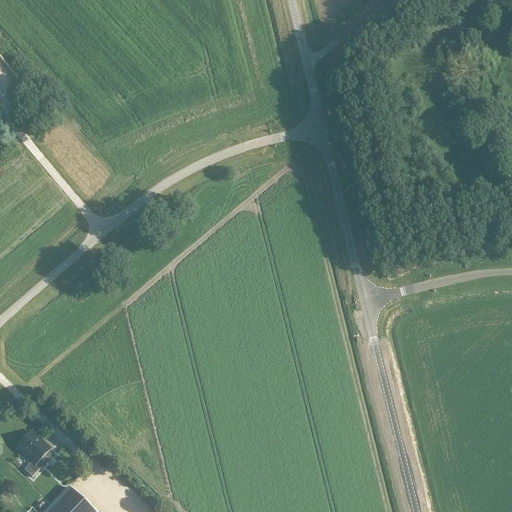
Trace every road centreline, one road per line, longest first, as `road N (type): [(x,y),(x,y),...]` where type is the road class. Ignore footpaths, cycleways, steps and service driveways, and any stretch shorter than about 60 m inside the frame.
road 1 (unclassified): [(0,321),(177,177),(228,151),(322,130)]
road 2 (unclassified): [(415,511),(364,299)]
road 3 (unclassified): [(364,299),(322,130)]
road 4 (unclassified): [(364,299),(511,272)]
road 5 (unclassified): [(322,130),(289,0)]
